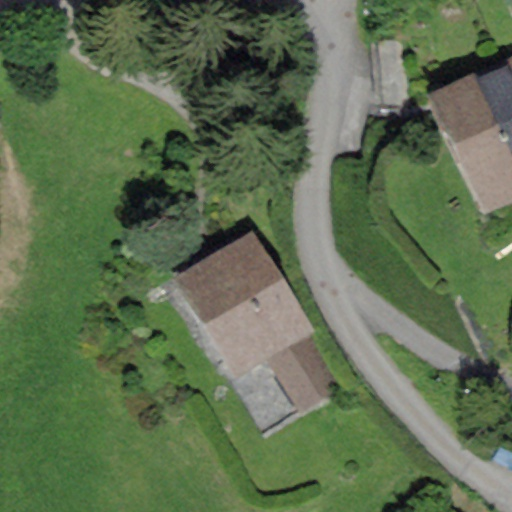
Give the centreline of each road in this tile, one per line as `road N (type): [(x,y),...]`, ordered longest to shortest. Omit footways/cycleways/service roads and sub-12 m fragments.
road 1 (residential): [(333,12),(316,230),(339,304)]
road 2 (residential): [(339,304),(420,418),(511,495)]
road 3 (residential): [(339,304),(361,306),(511,387)]
road 4 (residential): [(0,11),(143,0)]
